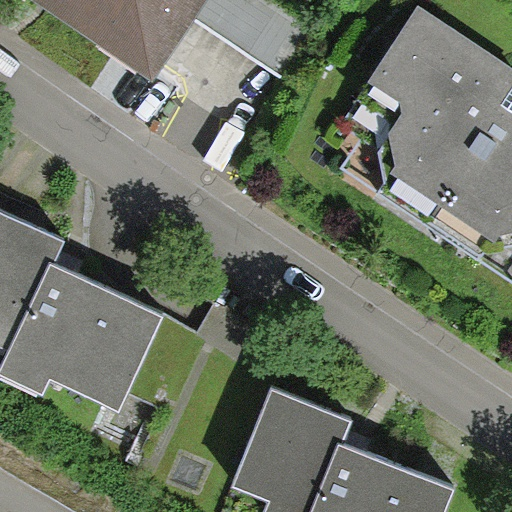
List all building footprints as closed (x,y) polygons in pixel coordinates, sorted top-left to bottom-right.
[(208,0),(33,0),(37,2),(156,80),(196,20),(208,0)] [(317,29),(271,0),(208,0),(196,20),(284,78),(317,29)] [(511,64),(427,3),(370,79),(407,97),(404,168),(502,231),(511,226),(511,64)] [(117,418),(163,324),(70,279),(52,270),(64,246),(0,215),(0,356),(4,359),(0,367),(0,382),(43,403),(52,386),(117,418)] [(451,511),(458,496),(358,456),(341,450),(350,428),(273,397),(235,491),(274,506),(271,511),(451,511)]
